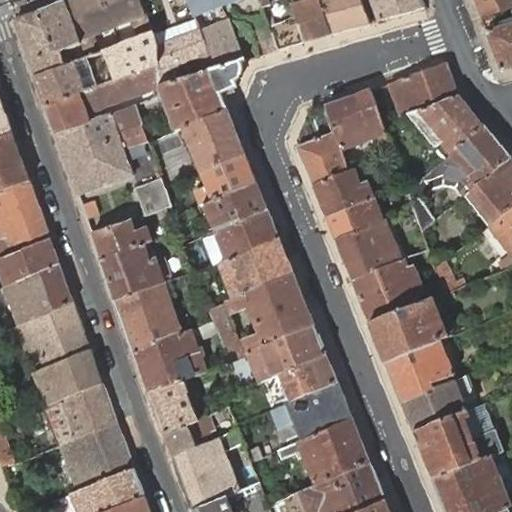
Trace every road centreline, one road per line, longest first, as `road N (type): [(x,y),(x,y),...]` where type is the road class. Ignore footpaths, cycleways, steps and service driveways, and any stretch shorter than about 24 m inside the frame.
road 1 (residential): [(418,511),(269,144),(269,117),(276,95),(293,82),(457,25)]
road 2 (residential): [(183,511),(0,27)]
